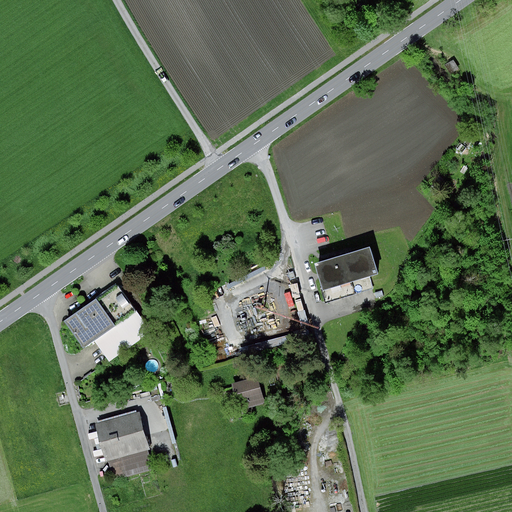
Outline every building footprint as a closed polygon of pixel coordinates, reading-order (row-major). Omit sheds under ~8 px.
[(458,69),(453,60),(446,64),(451,74),(458,69)] [(467,149),(459,143),(456,148),(463,153),(467,149)] [(364,246),(308,260),(315,289),(371,274),(364,246)] [(93,299),(61,322),(82,350),(94,342),(114,328),(93,299)] [(114,328),(94,342),(107,362),(148,333),(134,311),(114,328)] [(253,379),(226,385),(232,409),(259,403),(253,379)] [(138,413),(95,421),(106,478),(149,470),(138,413)]
